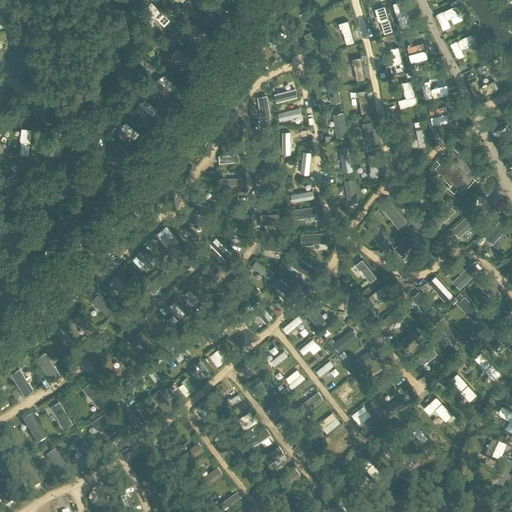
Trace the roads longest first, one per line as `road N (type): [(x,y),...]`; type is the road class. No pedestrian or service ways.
road 1 (track): [(22,511),(153,442),(305,295),(391,177),(480,129)]
road 2 (track): [(255,3),(291,29),(320,187),(346,236),(410,276),(462,250),(511,290)]
road 3 (track): [(0,149),(36,162),(85,151),(108,158),(132,176),(259,339)]
road 4 (track): [(172,225),(185,211),(195,173),(258,82),(299,63)]
road 5 (track): [(214,278),(257,241),(242,105)]
road 6 (track): [(354,0),(391,177)]
road 7 (track): [(305,295),(354,310),(426,394)]
road 8 (track): [(274,325),(365,449)]
road 9 (track): [(225,370),(319,487)]
road 10 (track): [(184,414),(259,511)]
